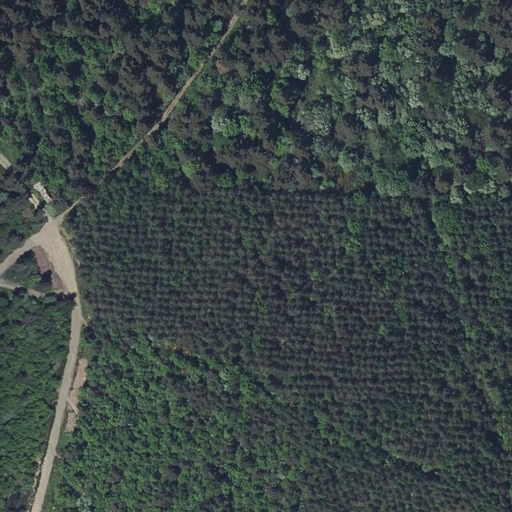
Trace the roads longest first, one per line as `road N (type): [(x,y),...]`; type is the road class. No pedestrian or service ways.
road 1 (track): [(243,0),(139,146),(61,227),(0,269)]
road 2 (track): [(35,511),(81,308),(67,296),(0,282)]
